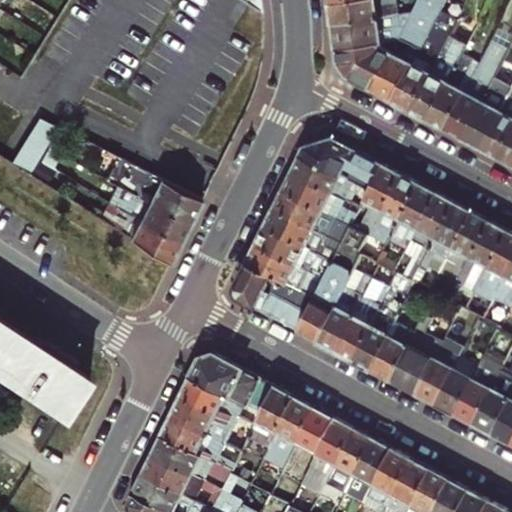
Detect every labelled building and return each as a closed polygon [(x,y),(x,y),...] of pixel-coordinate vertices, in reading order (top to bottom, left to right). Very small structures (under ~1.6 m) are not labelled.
[(241,0),(251,6),(260,12),(257,0),(241,0)] [(351,0),(329,3),(332,23),(405,13),(412,12),(417,0),(412,0),(390,3),(389,0),(351,0)] [(420,47),(433,20),(443,0),(417,0),(412,12),(399,39),(414,44),(420,47)] [(411,109),(428,119),(462,53),(455,49),(472,17),(461,11),(451,29),(411,109)] [(405,13),(332,23),(336,48),(381,42),(380,29),(400,25),(400,19),(406,19),(405,13)] [(420,47),(393,100),(411,109),(451,29),(433,20),(420,47)] [(445,127),(463,137),(509,49),(490,39),(465,89),(445,127)] [(346,75),(373,89),(393,51),(399,55),(398,49),(391,51),(382,46),(381,42),(336,48),(338,63),(346,75)] [(481,146),(511,87),(511,83),(505,80),(511,66),(511,42),(509,49),(463,137),(481,146)] [(373,89),(393,100),(420,47),(414,44),(405,47),(407,54),(402,56),(399,55),(393,51),(373,89)] [(462,53),(428,119),(445,127),(465,89),(458,86),(472,58),(462,53)] [(511,87),(481,146),(498,156),(511,129),(511,87)] [(511,129),(498,156),(511,162),(511,129)] [(306,146),(302,154),(342,174),(347,166),(355,148),(334,136),(306,146)] [(48,167),(57,152),(48,146),(39,162),(48,167)] [(355,148),(347,166),(376,181),(385,163),(355,148)] [(347,199),(356,181),(342,174),(302,154),(293,172),(347,199)] [(135,179),(129,192),(188,222),(200,199),(116,157),(111,167),(135,179)] [(361,253),(370,235),(403,173),(385,163),(376,181),(371,189),(362,207),(356,217),(366,222),(362,225),(350,247),(361,253)] [(111,167),(104,180),(114,185),(129,192),(135,179),(111,167)] [(293,172),(284,190),(352,225),(355,220),(340,213),(347,199),(293,172)] [(383,252),(420,182),(403,173),(370,235),(361,253),(363,254),(378,261),(383,252)] [(404,257),(406,253),(438,192),(420,182),(383,252),(378,261),(381,263),(384,265),(392,251),(404,257)] [(188,222),(129,192),(114,185),(104,202),(109,204),(116,208),(180,240),(188,222)] [(352,225),(284,190),(275,208),(343,243),(352,225)] [(438,192),(406,253),(419,260),(409,278),(414,280),(456,201),(438,192)] [(434,259),(445,264),(473,211),(456,201),(414,280),(417,282),(420,284),(434,259)] [(168,263),(180,240),(116,208),(109,204),(104,202),(95,216),(105,222),(168,263)] [(275,208),(266,226),(318,253),(334,261),(343,243),(275,208)] [(440,294),(450,299),(491,220),(473,211),(445,264),(441,272),(449,276),(440,294)] [(477,291),(509,229),(491,220),(450,299),(458,303),(467,286),(477,291)] [(312,266),(318,253),(266,226),(257,243),(326,278),(327,274),(312,266)] [(485,318),(494,300),(511,266),(511,230),(509,229),(477,291),(486,296),(477,313),(482,316),(485,318)] [(257,243),(248,261),(317,296),(326,278),(257,243)] [(317,296),(248,261),(237,284),(241,299),(300,330),(317,296)] [(300,330),(319,341),(354,273),(333,263),(327,274),(326,278),(317,296),(300,330)] [(511,309),(511,266),(494,300),(511,309)] [(319,341),(337,351),(365,295),(374,276),(357,267),(354,273),(319,341)] [(355,360),(399,272),(396,271),(393,269),(377,301),(365,295),(337,351),(355,360)] [(355,360),(373,370),(400,314),(390,309),(407,276),(399,272),(355,360)] [(436,292),(424,317),(392,380),(417,394),(463,306),(458,303),(450,299),(440,294),(436,292)] [(392,380),(424,317),(412,311),(419,298),(411,294),(400,314),(373,370),(392,380)] [(462,354),(474,331),(482,316),(477,313),(468,309),(463,306),(417,394),(436,404),(462,354)] [(482,316),(474,331),(493,341),(501,326),(485,318),(482,316)] [(0,318),(0,369),(66,413),(90,377),(0,318)] [(481,364),(455,414),(473,424),(501,370),(511,349),(511,331),(502,327),(501,326),(493,341),(481,364)] [(201,357),(192,376),(263,410),(276,385),(215,353),(201,357)] [(481,364),(462,354),(436,404),(455,414),(481,364)] [(491,434),(511,394),(511,375),(501,370),(473,424),(491,434)] [(263,410),(192,376),(183,393),(254,428),(263,410)] [(263,410),(254,428),(245,446),(263,456),(264,455),(296,396),(276,385),(263,410)] [(183,393),(172,415),(227,442),(243,450),(245,446),(254,428),(183,393)] [(511,394),(491,434),(510,444),(511,440),(511,394)] [(264,455),(284,466),(315,407),(296,396),(264,455)] [(315,407),(284,466),(294,472),(298,464),(308,469),(336,417),(315,407)] [(227,442),(172,415),(163,434),(233,469),(237,462),(221,454),(227,442)] [(354,428),(336,417),(308,469),(306,472),(325,482),(329,474),(354,428)] [(354,428),(329,474),(334,476),(330,483),(344,490),(348,484),(373,438),(354,428)] [(233,469),(163,434),(153,454),(212,483),(219,470),(230,475),(232,471),(233,469)] [(348,484),(367,494),(392,448),(373,438),(348,484)] [(392,448),(367,494),(363,502),(383,511),(387,504),(411,458),(392,448)] [(212,483),(153,454),(144,474),(213,507),(219,496),(223,488),(212,483)] [(407,511),(430,469),(411,458),(387,504),(398,510),(396,511),(407,511)] [(432,511),(450,479),(430,469),(407,511),(432,511)] [(211,511),(213,507),(144,474),(134,493),(172,511),(211,511)] [(457,511),(469,490),(450,479),(432,511),(457,511)] [(246,491),(245,493),(265,503),(267,499),(270,492),(251,482),(249,487),(243,484),(241,488),(246,491)] [(295,494),(274,483),(270,492),(290,503),(295,494)] [(242,499),(245,493),(246,491),(241,488),(237,496),(242,499)] [(469,490),(457,511),(483,511),(489,501),(469,490)] [(306,511),(290,503),(270,492),(267,499),(288,510),(286,511),(306,511)] [(172,511),(134,493),(129,503),(131,511),(172,511)] [(211,511),(235,511),(238,506),(219,496),(213,507),(211,511)] [(508,511),(509,511),(489,501),(483,511),(508,511)] [(259,511),(241,502),(238,506),(235,511),(259,511)]
